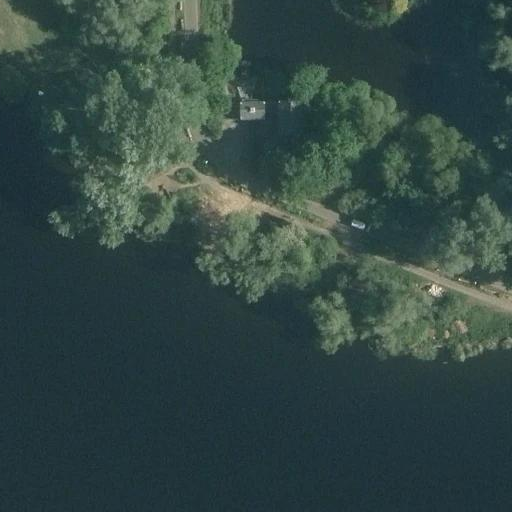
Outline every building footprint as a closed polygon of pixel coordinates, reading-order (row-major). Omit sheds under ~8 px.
[(253,88),(237,89),(241,101),(250,101),(253,88)] [(279,114),(279,104),(265,105),(265,114),(279,114)] [(304,136),(304,104),(279,104),(279,114),(280,137),(304,136)] [(265,114),(265,105),(241,105),(241,121),(265,121),(265,114)] [(351,165),(354,155),(344,153),(342,163),(351,165)]
